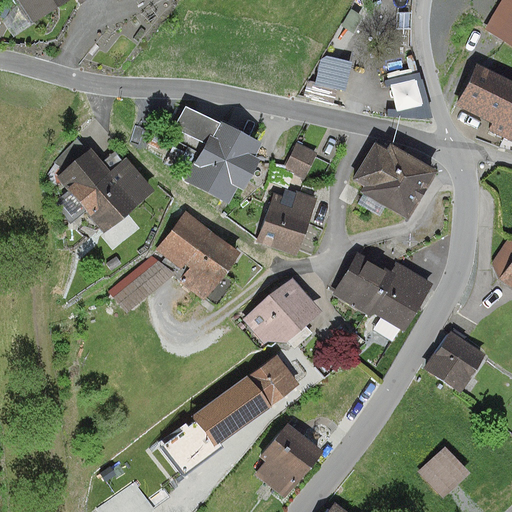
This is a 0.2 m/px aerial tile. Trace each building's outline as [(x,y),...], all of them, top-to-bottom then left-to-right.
[(9,0),(23,20),(54,0),(73,0),(75,2),(77,0),(9,0)] [(511,0),(499,0),(481,31),(511,49),(511,0)] [(419,66),(393,73),(399,101),(426,94),(419,66)] [(506,83),(471,66),(451,108),(483,124),(480,131),(511,146),(511,77),(510,76),(506,83)] [(334,91),(309,85),(306,99),(331,104),(334,91)] [(249,144),(182,111),(167,140),(191,152),(174,186),(216,207),(225,190),(232,194),(249,161),(242,157),(249,144)] [(313,154),(292,145),(281,168),(302,178),(313,154)] [(378,152),(368,146),(347,181),(357,187),(353,193),(397,218),(424,173),(381,147),(378,152)] [(86,154),(52,179),(93,234),(147,194),(121,160),(102,175),(86,154)] [(308,201),(270,188),(251,243),(289,256),(308,201)] [(232,256),(180,215),(149,255),(201,295),(232,256)] [(511,247),(506,243),(483,275),(511,295),(511,247)] [(384,276),(352,255),(325,297),(357,318),(384,276)] [(402,268),(370,313),(397,333),(429,287),(402,268)] [(286,284),(239,321),(265,354),(312,317),(286,284)] [(447,332),(418,372),(452,397),(481,357),(447,332)] [(273,359),(206,405),(227,434),(293,388),(273,359)] [(264,461),(254,474),(281,497),(315,457),(280,427),(256,455),(264,461)] [(442,453),(416,476),(435,497),(460,474),(442,453)] [(146,511),(132,488),(93,511),(146,511)]
